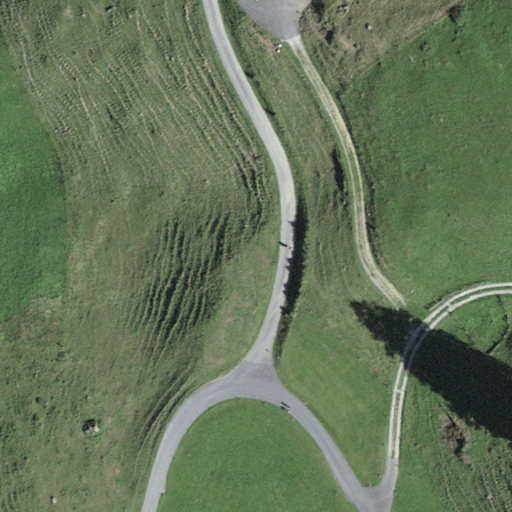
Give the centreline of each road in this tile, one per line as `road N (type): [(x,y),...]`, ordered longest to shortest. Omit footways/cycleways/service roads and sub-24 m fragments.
road 1 (unclassified): [(206,0),(277,148),(285,186),(279,290),(241,391)]
road 2 (track): [(381,511),(408,357),(446,312),(511,293)]
road 3 (unclassified): [(241,391),(297,411),(366,511)]
road 4 (unclassified): [(148,511),(185,415),(216,392),(241,391)]
